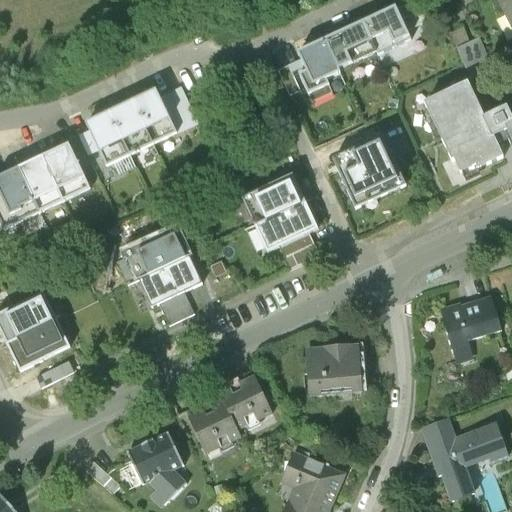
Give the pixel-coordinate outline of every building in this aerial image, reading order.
[(511,0),(496,0),(511,29),(511,0)] [(418,1),(396,11),(406,33),(428,23),(418,1)] [(395,10),(363,25),(376,54),(378,57),(410,42),(406,33),(396,11),(395,10)] [(363,25),(325,42),(338,71),(376,54),(363,25)] [(477,41),(456,51),(470,83),(490,72),(477,41)] [(325,42),(298,55),(306,73),(299,77),(308,97),(329,87),(326,82),(340,75),(338,71),(325,42)] [(511,150),(511,121),(507,110),(484,121),(468,86),(425,106),(452,163),(454,162),(460,176),(476,169),(478,172),(503,160),(497,148),(508,143),(511,150)] [(181,90),(160,100),(177,136),(198,125),(181,90)] [(160,100),(156,92),(132,104),(153,146),(177,136),(160,100)] [(153,146),(132,104),(109,115),(130,158),(153,146)] [(130,158),(109,115),(86,126),(89,133),(99,152),(107,170),(130,158)] [(99,152),(89,133),(78,138),(88,158),(99,152)] [(385,142),(334,166),(355,211),(406,188),(385,142)] [(90,192),(69,147),(42,160),(63,204),(90,192)] [(63,204),(42,160),(19,172),(40,216),(63,204)] [(40,216),(19,172),(0,180),(0,225),(4,233),(40,216)] [(242,201),(254,228),(306,205),(292,178),(242,201)] [(318,232),(306,205),(254,228),(267,255),(280,249),(309,236),(318,232)] [(139,283),(189,260),(177,232),(126,256),(139,283)] [(309,236),(280,249),(285,260),(283,262),(288,273),(319,258),(309,236)] [(202,287),(189,260),(139,283),(152,310),(159,307),(184,295),(202,287)] [(44,295),(0,317),(0,333),(7,347),(57,323),(44,295)] [(184,295),(159,307),(169,329),(194,317),(184,295)] [(452,312),(451,309),(440,313),(459,367),(472,362),(468,351),(468,340),(486,334),(487,336),(502,331),(490,299),(452,312)] [(57,323),(7,347),(20,374),(70,350),(57,323)] [(358,348),(306,353),(310,398),(362,393),(358,348)] [(219,394),(224,405),(237,433),(272,417),(254,377),(219,394)] [(224,405),(189,421),(206,457),(241,441),(237,433),(224,405)] [(448,422),(421,431),(446,502),(473,492),(464,468),(489,459),(491,466),(508,460),(495,425),(454,440),(448,422)] [(169,435),(128,455),(144,488),(150,485),(158,492),(151,500),(164,510),(188,485),(175,473),(185,468),(169,435)] [(294,490),(284,511),(328,511),(343,476),(294,456),(282,485),(294,490)] [(95,464),(87,472),(114,496),(122,488),(95,464)] [(13,511),(0,496),(0,511),(13,511)]
